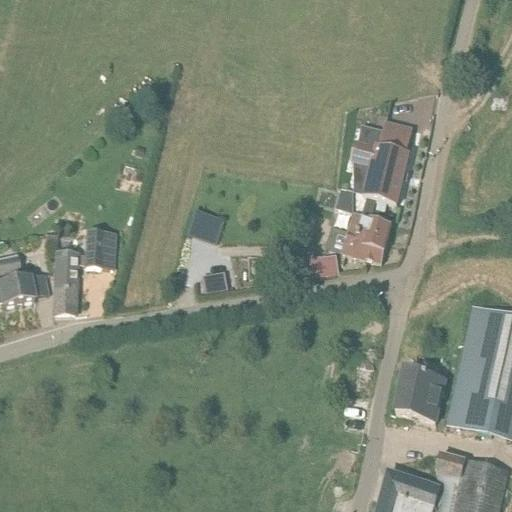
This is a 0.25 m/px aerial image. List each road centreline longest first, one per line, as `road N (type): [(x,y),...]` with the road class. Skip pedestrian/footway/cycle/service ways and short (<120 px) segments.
road 1 (unclassified): [(0,352),(80,330),(411,276)]
road 2 (unclassified): [(411,276),(472,0)]
road 3 (unclassified): [(359,511),(411,276)]
